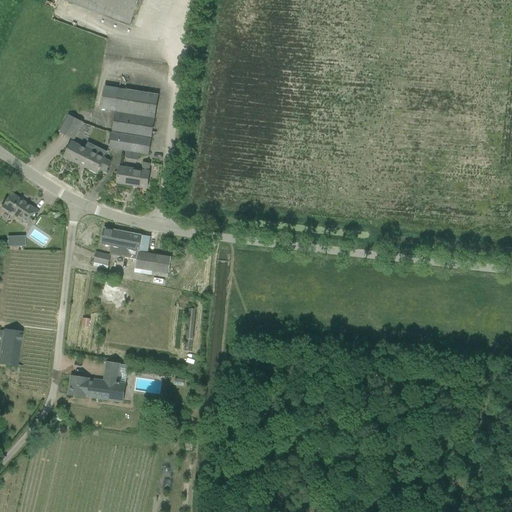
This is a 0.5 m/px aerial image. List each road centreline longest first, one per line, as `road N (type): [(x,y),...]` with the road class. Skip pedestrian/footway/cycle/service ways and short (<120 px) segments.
road 1 (tertiary): [(511,271),(158,228),(76,201)]
road 2 (unclassified): [(0,465),(48,407),(76,201)]
